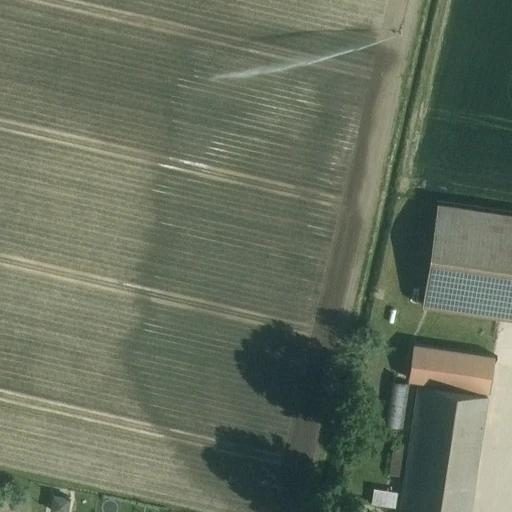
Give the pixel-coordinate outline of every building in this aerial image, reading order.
[(511,215),(439,204),(423,306),(499,317),(511,319),(511,215)] [(492,358),(415,346),(410,378),(487,390),(492,358)] [(386,403),(384,421),(383,424),(401,427),(409,383),(390,380),(386,403)] [(420,383),(398,511),(469,511),(489,395),(420,383)] [(53,493),(50,510),(59,511),(67,511),(71,497),(53,493)]
